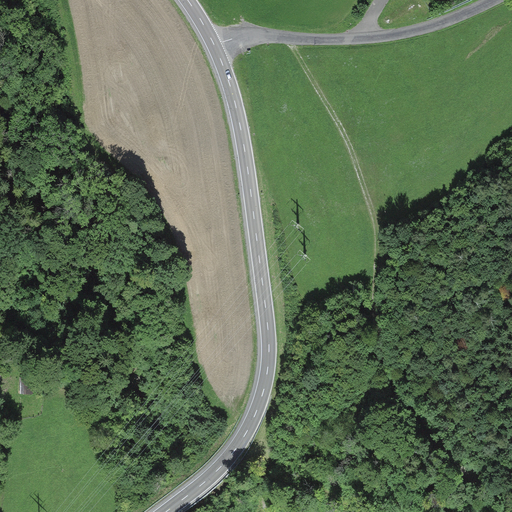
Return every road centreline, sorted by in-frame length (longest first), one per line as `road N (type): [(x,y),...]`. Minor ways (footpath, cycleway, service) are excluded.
road 1 (track): [(287,38),(343,131),(375,221),(375,336),(391,385),(437,447),(511,475)]
road 2 (secondary): [(165,511),(239,446),(267,377),(246,156),(214,44)]
road 3 (unclassified): [(214,44),(262,35),(393,34),(490,0)]
